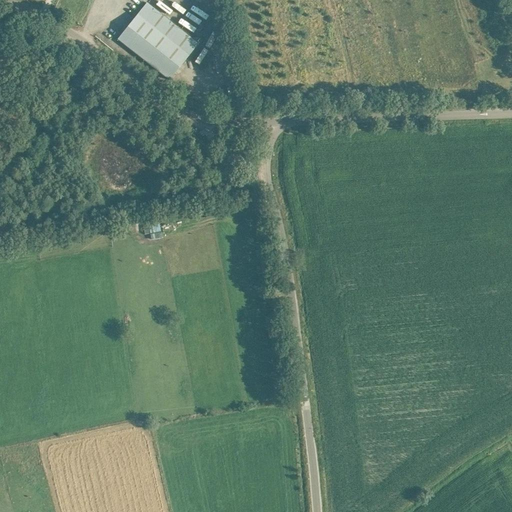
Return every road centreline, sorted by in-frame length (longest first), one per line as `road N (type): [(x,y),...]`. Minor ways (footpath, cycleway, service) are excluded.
road 1 (unclassified): [(316,511),(266,178)]
road 2 (unclassified): [(277,122),(511,113)]
road 3 (track): [(0,178),(88,44)]
road 4 (unclassified): [(88,44),(195,122)]
